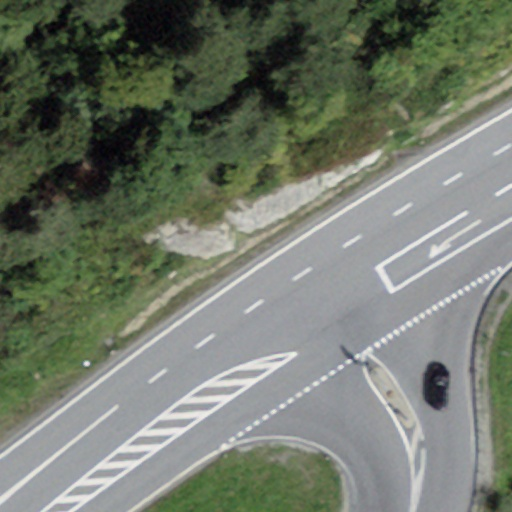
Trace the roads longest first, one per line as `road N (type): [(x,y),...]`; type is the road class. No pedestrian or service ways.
road 1 (secondary): [(265,349),(208,359),(144,385),(0,483)]
road 2 (primary): [(265,349),(59,511)]
road 3 (secondary): [(410,511),(416,439),(334,299)]
road 4 (primary): [(511,192),(334,299)]
